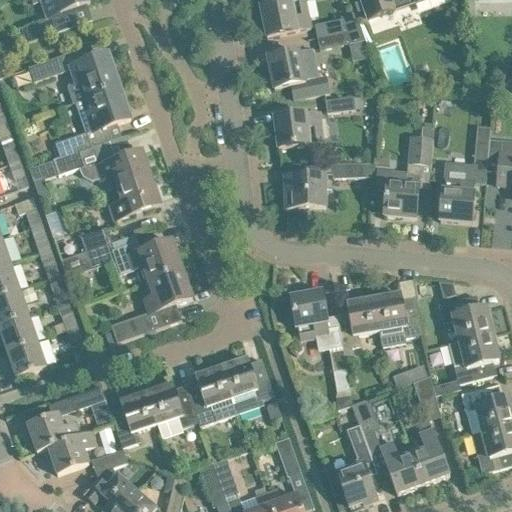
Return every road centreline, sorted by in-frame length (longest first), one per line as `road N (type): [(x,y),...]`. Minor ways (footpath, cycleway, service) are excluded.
road 1 (residential): [(511,270),(274,239),(238,171)]
road 2 (residential): [(191,189),(128,0)]
road 3 (unknown): [(72,384),(245,327)]
road 4 (residential): [(238,171),(237,0)]
road 5 (residential): [(230,312),(191,189)]
